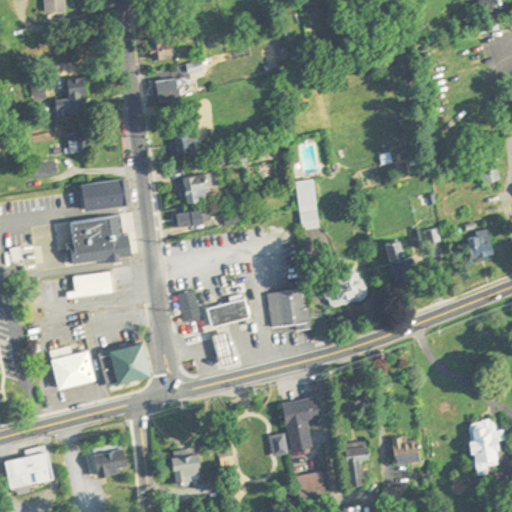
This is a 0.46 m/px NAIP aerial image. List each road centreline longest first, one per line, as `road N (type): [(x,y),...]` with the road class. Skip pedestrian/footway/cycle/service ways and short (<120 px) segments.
road 1 (secondary): [(174,395),(117,0)]
road 2 (primary): [(174,395),(350,348),(511,289)]
road 3 (primary): [(0,441),(174,395)]
road 4 (residential): [(317,357),(335,511)]
